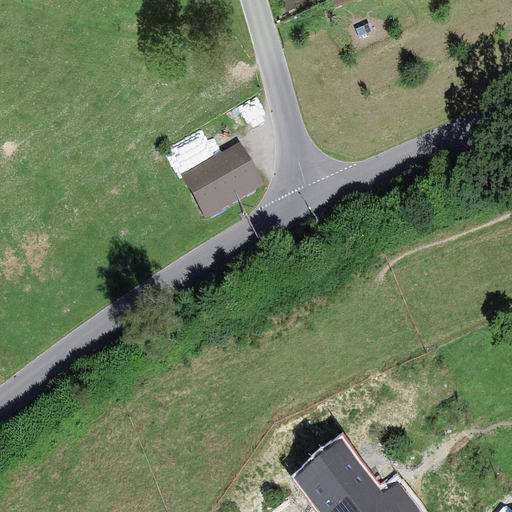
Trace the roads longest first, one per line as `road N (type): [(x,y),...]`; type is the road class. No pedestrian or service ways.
road 1 (tertiary): [(309,199),(197,262),(0,403)]
road 2 (tertiary): [(511,107),(309,199)]
road 3 (tertiary): [(253,0),(309,199)]
